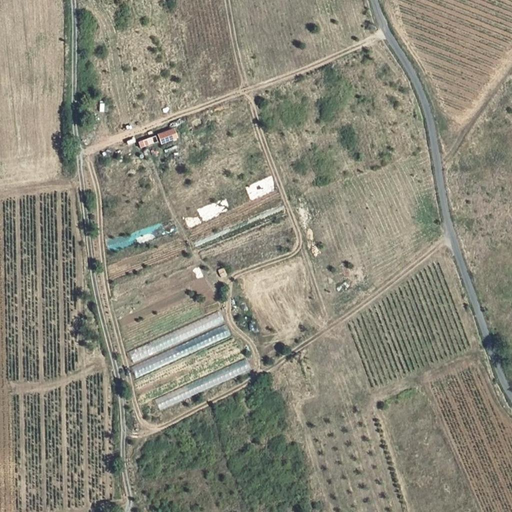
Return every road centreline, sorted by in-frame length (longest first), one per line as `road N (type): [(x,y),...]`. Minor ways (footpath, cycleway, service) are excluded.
road 1 (track): [(74,0),(73,113),(120,387),(132,511)]
road 2 (unclassified): [(376,0),(425,99),(456,246),(511,393)]
road 3 (track): [(453,235),(242,384),(136,437),(124,430)]
road 4 (track): [(334,324),(235,55),(228,0)]
road 5 (track): [(79,156),(390,35)]
